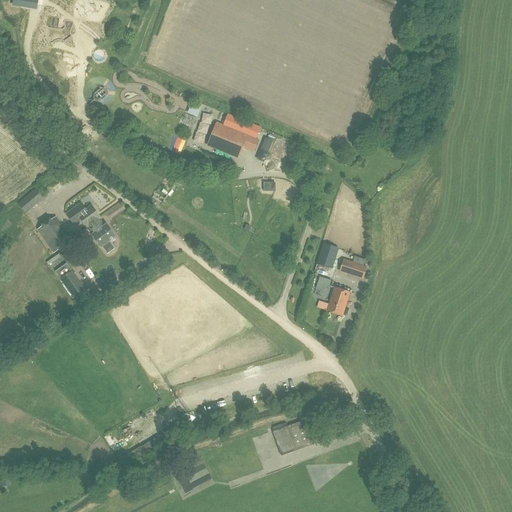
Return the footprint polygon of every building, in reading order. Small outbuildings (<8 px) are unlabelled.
[(38,0),(13,0),(12,5),(37,8),(38,0)] [(115,37),(120,25),(115,22),(109,35),(115,37)] [(108,102),(114,89),(105,85),(100,98),(108,102)] [(207,146),(239,158),(243,147),(253,151),(258,139),(216,122),(207,146)] [(93,144),(84,138),(80,145),(89,150),(93,144)] [(185,154),(189,142),(185,140),(181,152),(185,154)] [(249,154),(247,159),(256,163),(258,158),(249,154)] [(26,214),(44,198),(35,188),(17,203),(26,214)] [(257,191),(252,191),(248,194),(248,208),(252,212),(257,212),(261,208),(260,194),(257,191)] [(89,227),(99,219),(100,218),(92,206),(86,210),(82,204),(67,215),(74,225),(81,219),(87,228),(89,227)] [(0,234),(12,224),(4,215),(0,218),(0,234)] [(68,243),(73,240),(56,216),(51,219),(50,217),(40,224),(41,226),(37,229),(54,253),(58,250),(60,252),(69,245),(68,243)] [(93,235),(107,254),(115,249),(109,241),(115,236),(107,224),(105,226),(99,219),(89,227),(94,234),(93,235)] [(310,238),(309,250),(317,250),(318,238),(310,238)] [(331,269),(338,248),(324,244),(317,264),(331,269)] [(367,266),(364,265),(365,260),(355,256),(353,261),(343,258),(339,272),(363,280),(367,266)] [(74,300),(86,291),(72,271),(59,279),(74,300)] [(316,288),(321,290),(329,286),(331,280),(320,276),(316,288)] [(342,316),(350,292),(334,287),(327,311),(342,316)] [(188,415),(182,416),(185,426),(191,424),(188,415)] [(310,418),(288,426),(296,448),(300,446),(301,449),(319,443),(310,418)] [(288,426),(273,432),(282,456),(297,450),(296,448),(288,426)] [(119,459),(123,465),(168,439),(164,432),(119,459)] [(170,477),(177,474),(172,464),(165,467),(170,477)]
